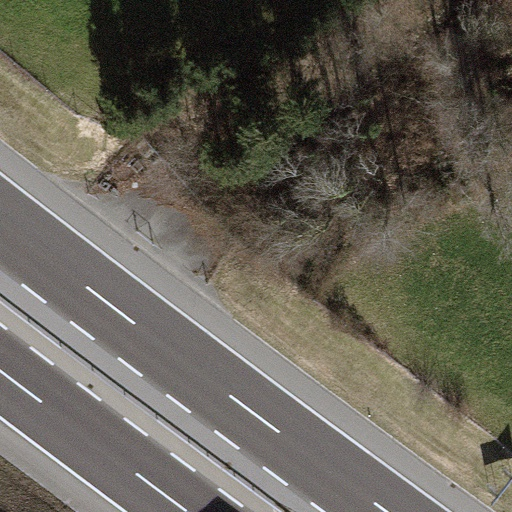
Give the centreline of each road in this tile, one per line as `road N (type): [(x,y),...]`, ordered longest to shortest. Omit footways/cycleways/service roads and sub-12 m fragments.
road 1 (motorway): [(391,511),(0,217)]
road 2 (motorway): [(0,372),(183,511)]
